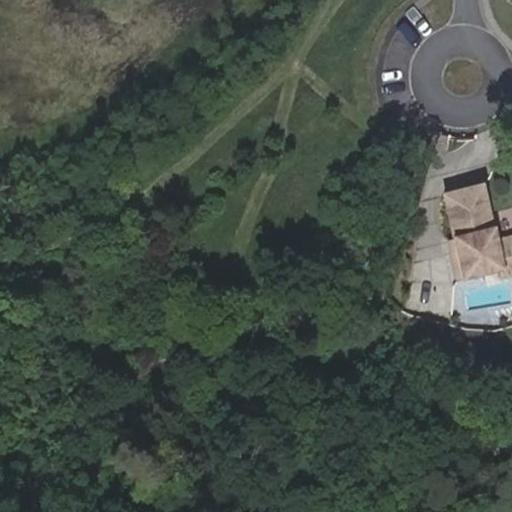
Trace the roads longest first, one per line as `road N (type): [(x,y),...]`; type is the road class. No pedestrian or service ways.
road 1 (track): [(355,0),(313,68),(321,183),(255,327),(238,338),(157,352),(65,449),(73,502),(135,511)]
road 2 (residential): [(466,33),(428,49),(418,76),(427,103),(451,119),(480,117),(505,84)]
